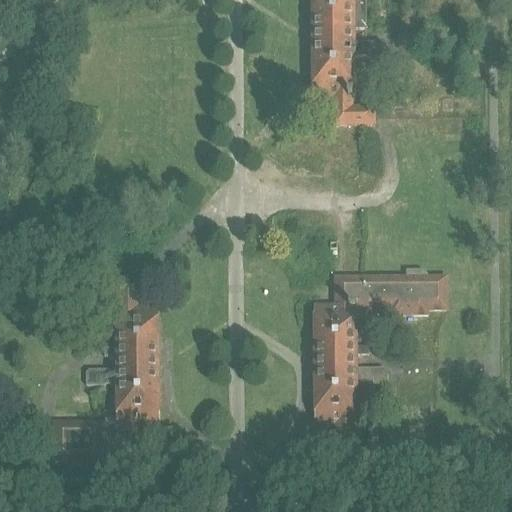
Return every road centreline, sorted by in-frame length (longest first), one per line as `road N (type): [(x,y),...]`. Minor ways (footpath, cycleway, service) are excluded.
road 1 (residential): [(243,510),(235,0)]
road 2 (residential): [(511,509),(243,510)]
